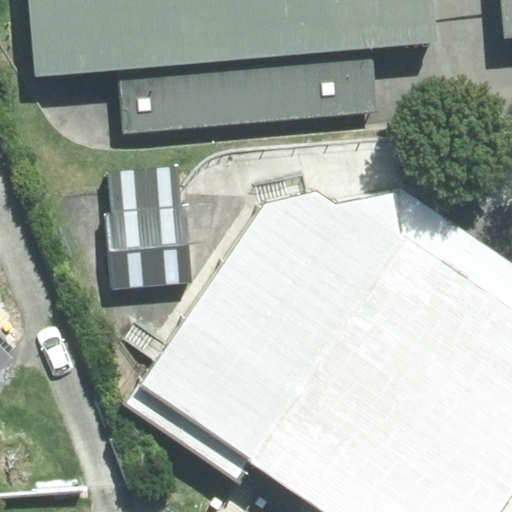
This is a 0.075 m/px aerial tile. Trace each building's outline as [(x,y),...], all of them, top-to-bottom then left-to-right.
[(429,0),(31,0),(38,72),(122,64),(371,43),(433,37),(429,0)] [(511,0),(501,0),(504,32),(511,31),(511,0)] [(371,43),(122,64),(121,117),(375,98),(371,43)] [(308,183),(266,192),(137,392),(325,511),(511,511),(511,304),(405,232),(398,193),(333,205),(308,183)] [(184,208),(105,213),(113,289),(189,283),(184,208)]
